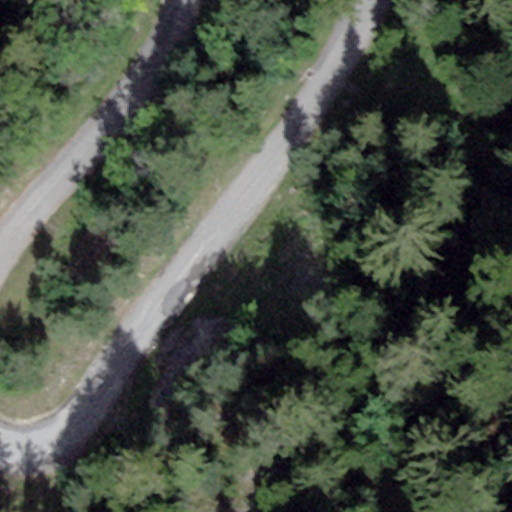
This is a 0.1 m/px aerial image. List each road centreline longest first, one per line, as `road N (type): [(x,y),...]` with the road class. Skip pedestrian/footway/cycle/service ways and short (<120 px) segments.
road 1 (residential): [(0,456),(66,437),(319,95),(372,0)]
road 2 (residential): [(184,0),(158,62),(117,116),(0,241)]
